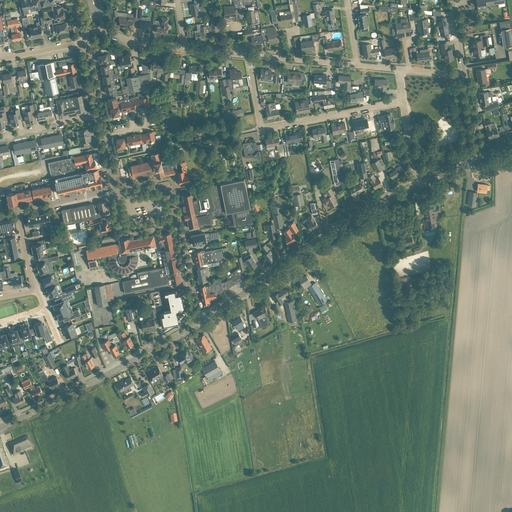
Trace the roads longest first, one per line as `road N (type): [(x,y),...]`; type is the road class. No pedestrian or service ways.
road 1 (tertiary): [(199,321),(415,186)]
road 2 (tertiary): [(0,427),(199,321)]
road 3 (residential): [(403,101),(262,127),(250,56)]
